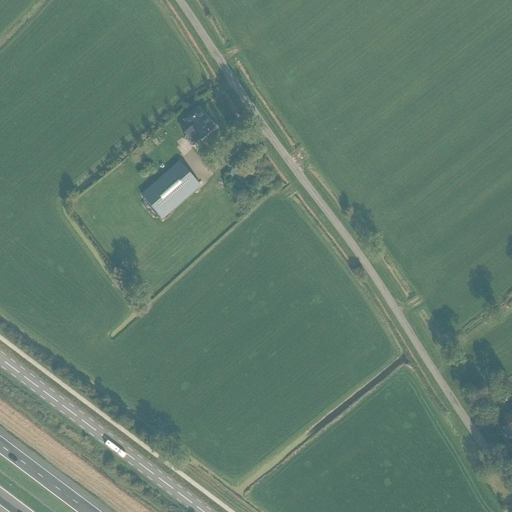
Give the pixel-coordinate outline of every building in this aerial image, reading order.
[(193,147),(199,142),(215,128),(198,108),(184,121),(188,125),(181,131),(193,147)] [(153,175),(159,182),(186,159),(159,129),(148,139),(153,144),(146,151),(148,154),(144,158),(151,166),(155,161),(161,168),(153,175)] [(181,163),(142,196),(162,219),(201,186),(181,163)] [(206,198),(132,262),(149,282),(223,218),(206,198)] [(511,411),(496,421),(508,440),(511,437),(511,411)]
